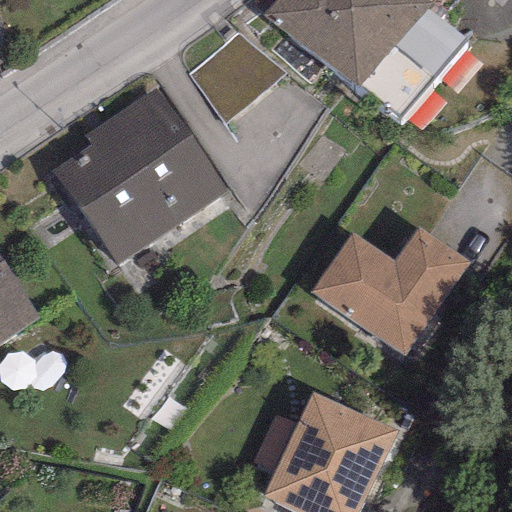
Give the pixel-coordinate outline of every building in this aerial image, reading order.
[(425,17),(407,0),(292,0),(270,24),(348,98),(425,17)] [(241,36),(192,81),(237,130),(286,84),(241,36)] [(225,202),(159,105),(48,179),(115,277),(225,202)] [(384,276),(343,246),(303,302),(392,366),(457,277),(408,242),(384,276)] [(0,267),(0,343),(34,321),(0,267)] [(349,511),(380,450),(297,409),(247,509),(253,511),(349,511)]
